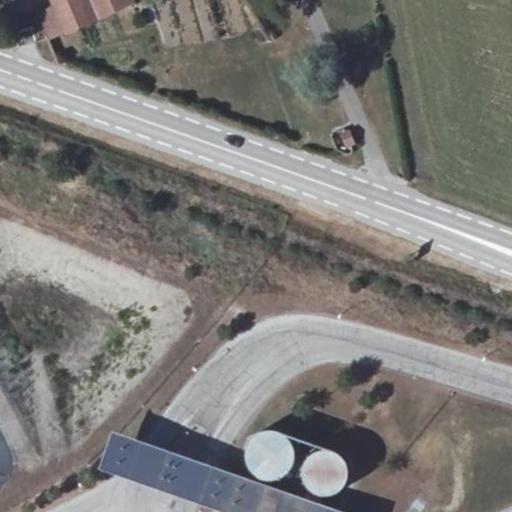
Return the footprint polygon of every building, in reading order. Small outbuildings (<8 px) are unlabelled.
[(54,37),(69,31),(54,0),(45,0),(38,3),(54,37)] [(54,0),(69,31),(137,3),(135,0),(54,0)] [(260,452),(263,460),(268,467),(277,471),(287,471),(297,466),(301,461),(304,452),(303,443),(298,434),(292,430),(284,427),(280,427),(277,428),(267,433),(261,442),(260,452)] [(0,487),(17,481),(0,439),(0,487)] [(306,466),(306,474),(308,479),(313,486),(320,491),(328,494),(339,492),(345,488),(350,484),(354,474),(354,466),(350,455),(345,450),(339,447),(331,445),(319,448),(311,455),(306,466)] [(249,467),(238,501),(268,511),(334,511),(339,499),(249,467)]
